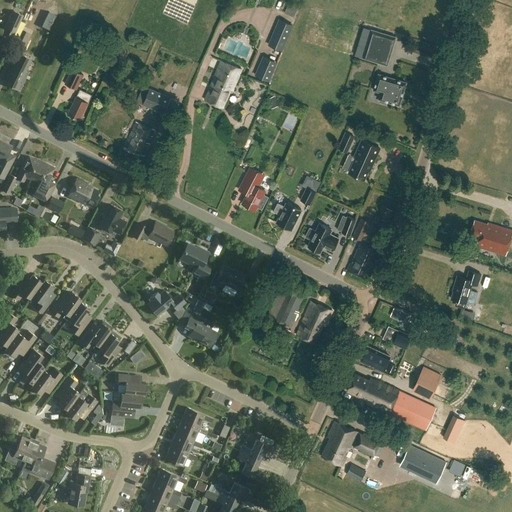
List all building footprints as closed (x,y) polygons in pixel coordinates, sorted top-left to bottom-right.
[(23,16),(13,11),(5,28),(16,33),(23,16)] [(263,32),(268,33),(273,19),(268,17),(263,32)] [(293,25),(278,20),(268,45),(282,51),(293,25)] [(30,29),(24,26),(13,51),(19,54),(30,29)] [(395,37),(371,30),(362,58),(387,65),(395,37)] [(31,60),(20,54),(17,59),(5,83),(20,90),(26,78),(23,77),(31,60)] [(277,62),(263,56),(255,75),(269,81),(277,62)] [(243,68),(222,59),(204,100),(222,108),(230,89),(233,90),(243,68)] [(83,75),(71,69),(64,84),(76,90),(83,75)] [(405,83),(378,74),(373,90),(380,92),(378,99),(379,99),(379,102),(386,104),(387,102),(399,105),(405,83)] [(139,106),(167,116),(173,98),(145,88),(139,106)] [(92,95),(81,89),(77,96),(68,114),(80,120),(88,102),(92,95)] [(155,130),(136,122),(125,147),(144,155),(149,144),(147,143),(150,136),(152,137),(155,130)] [(345,132),(338,149),(347,153),(354,136),(345,132)] [(12,146),(0,140),(0,158),(1,159),(0,161),(0,177),(3,179),(15,157),(8,153),(12,146)] [(379,148),(361,140),(354,156),(356,157),(349,173),(364,180),(371,164),(372,164),(379,148)] [(33,181),(42,164),(30,158),(24,169),(22,168),(17,179),(24,182),(26,178),(33,181)] [(45,166),(42,164),(33,181),(39,185),(34,195),(47,202),(56,185),(48,181),(55,169),(46,164),(45,166)] [(264,175),(251,168),(240,189),(247,193),(242,203),(255,210),(265,191),(258,187),(264,175)] [(88,184),(76,178),(67,196),(78,202),(79,201),(93,208),(99,196),(97,195),(99,191),(92,188),(91,190),(86,187),(88,184)] [(15,182),(8,179),(2,191),(9,195),(15,182)] [(316,192),(306,187),(300,200),(310,205),(316,192)] [(64,203),(52,197),(47,207),(58,213),(64,203)] [(288,202),(278,223),(293,231),(304,211),(288,202)] [(111,204),(100,226),(106,229),(107,227),(119,234),(125,222),(119,218),(123,210),(111,204)] [(11,210),(11,209),(0,209),(0,233),(5,233),(5,222),(17,221),(16,209),(11,210)] [(347,218),(342,216),(337,229),(342,231),(341,232),(350,236),(356,220),(347,216),(347,218)] [(369,222),(361,218),(352,236),(360,240),(369,222)] [(487,224),(474,220),(470,236),(474,237),(474,239),(477,240),(476,246),(505,256),(511,234),(511,230),(487,223),(487,224)] [(166,226),(156,221),(151,231),(146,228),(146,227),(139,223),(133,237),(140,240),(141,238),(146,241),(149,237),(162,243),(163,242),(167,244),(173,232),(165,228),(166,226)] [(331,230),(319,223),(316,231),(310,228),(305,237),(311,240),(308,247),(320,253),(323,246),(333,251),(339,239),(329,234),(331,230)] [(100,233),(90,228),(84,240),(82,239),(94,246),(100,233)] [(200,250),(187,243),(180,259),(197,268),(195,272),(206,278),(211,267),(203,263),(208,253),(200,248),(200,250)] [(376,251),(361,244),(353,259),(352,259),(347,270),(364,278),(376,251)] [(223,288),(225,284),(237,290),(236,293),(244,297),(249,287),(241,283),(245,276),(237,272),(236,273),(224,267),(220,274),(216,272),(211,281),(223,288)] [(457,300),(455,305),(463,307),(464,303),(465,303),(471,284),(477,286),(480,274),(469,270),(466,279),(457,276),(454,286),(455,286),(451,299),(457,300)] [(42,282),(33,276),(24,288),(18,284),(11,294),(19,301),(24,295),(30,300),(32,297),(42,282)] [(44,280),(42,282),(32,297),(38,302),(33,308),(42,314),(50,304),(45,300),(54,287),(44,280)] [(300,288),(290,284),(287,291),(280,288),(267,315),(274,319),(275,318),(291,325),(294,319),(294,320),(306,294),(299,291),(300,288)] [(151,302),(148,304),(157,316),(171,304),(177,310),(185,303),(179,295),(173,300),(165,291),(159,295),(157,293),(149,300),(151,302)] [(63,312),(69,316),(69,317),(80,302),(81,302),(82,300),(72,293),(63,305),(58,301),(50,312),(59,318),(63,312)] [(205,304),(194,298),(189,307),(196,311),(198,306),(203,308),(205,304)] [(332,311),(311,301),(296,335),(315,343),(323,325),(326,326),(332,311)] [(90,309),(81,302),(80,302),(69,317),(69,316),(67,319),(74,324),(69,330),(78,337),(86,327),(80,323),(90,309)] [(476,314),(478,306),(468,303),(466,311),(476,314)] [(185,311),(182,307),(174,313),(178,319),(182,316),(185,311)] [(493,310),(490,319),(499,322),(502,312),(493,310)] [(200,316),(193,312),(185,325),(192,329),(189,336),(209,347),(217,333),(211,330),(213,325),(200,317),(200,316)] [(0,336),(0,342),(6,347),(17,332),(18,333),(19,330),(12,325),(17,319),(9,313),(1,324),(6,328),(0,336)] [(190,316),(185,313),(180,322),(185,325),(190,316)] [(235,319),(230,316),(226,323),(232,326),(235,319)] [(99,347),(110,332),(112,330),(111,330),(112,327),(104,321),(103,324),(102,323),(92,336),(87,332),(80,342),(88,348),(93,342),(99,347)] [(411,336),(398,330),(392,344),(405,349),(411,336)] [(17,332),(6,347),(4,350),(14,357),(24,344),(29,347),(37,338),(28,331),(24,337),(18,333),(17,332)] [(99,347),(97,350),(103,354),(99,360),(108,367),(116,357),(111,353),(120,340),(110,332),(99,347)] [(135,341),(131,344),(137,351),(141,348),(135,341)] [(390,356),(368,346),(367,348),(366,347),(363,353),(364,354),(363,356),(361,361),(383,371),(390,356)] [(23,378),(32,385),(43,370),(45,368),(38,363),(43,357),(34,351),(27,361),(20,370),(26,374),(23,378)] [(134,354),(130,358),(134,364),(139,360),(134,354)] [(441,375),(423,366),(411,391),(429,400),(441,375)] [(43,370),(32,385),(30,387),(41,395),(50,382),(55,386),(62,375),(54,369),(49,375),(43,370)] [(125,385),(124,393),(124,394),(142,395),(145,396),(146,383),(130,382),(131,375),(118,374),(117,385),(125,385)] [(370,380),(355,374),(348,391),(368,400),(366,403),(426,430),(436,407),(375,380),(370,378),(370,380)] [(78,396),(80,393),(73,389),(78,383),(69,377),(62,387),(67,390),(57,404),(67,410),(67,411),(78,396)] [(67,410),(65,413),(75,420),(85,407),(90,411),(97,401),(83,390),(80,393),(78,396),(67,411),(67,410)] [(124,394),(124,393),(121,393),(120,401),(112,401),(111,417),(124,418),(124,412),(125,406),(141,407),(142,395),(124,394)] [(200,428),(203,420),(212,423),(214,419),(188,408),(182,421),(200,428)] [(465,420),(453,415),(443,437),(455,443),(465,420)] [(200,428),(182,421),(177,433),(194,441),(198,432),(206,436),(208,432),(200,428)] [(356,431),(335,421),(327,436),(330,438),(321,455),(342,465),(347,457),(345,456),(350,447),(351,448),(353,445),(378,456),(383,444),(356,431)] [(230,428),(224,425),(219,436),(225,438),(230,428)] [(177,433),(171,446),(189,454),(189,453),(193,445),(201,448),(202,444),(194,441),(177,433)] [(26,461),(34,442),(22,437),(16,451),(10,449),(5,460),(15,464),(18,457),(26,461)] [(243,446),(240,452),(259,460),(262,455),(271,459),(276,448),(257,439),(252,450),(243,446)] [(46,447),(34,442),(26,461),(22,470),(30,473),(49,481),(53,472),(44,469),(46,464),(40,461),(46,447)] [(217,442),(214,449),(206,446),(205,450),(220,456),(224,446),(217,442)] [(446,460),(410,443),(401,461),(437,478),(446,460)] [(226,450),(235,452),(237,446),(228,444),(226,450)] [(189,454),(171,446),(166,459),(183,466),(187,457),(195,461),(197,457),(189,453),(189,454)] [(257,466),(259,460),(240,452),(238,458),(246,462),(242,473),(261,481),(266,470),(257,466)] [(72,456),(59,482),(67,486),(80,460),(72,456)] [(365,472),(352,464),(345,475),(359,482),(365,472)] [(105,482),(107,470),(87,466),(86,473),(97,475),(96,480),(105,482)] [(161,469),(156,482),(174,489),(178,481),(186,484),(188,480),(161,469)] [(91,476),(78,474),(76,482),(70,481),(69,489),(71,489),(68,503),(84,506),(86,491),(88,492),(91,476)] [(209,491),(237,503),(239,498),(249,502),(254,491),(252,490),(255,485),(247,481),(245,487),(234,482),(229,493),(211,485),(209,491)] [(156,482),(150,494),(168,502),(172,493),(180,497),(182,493),(174,489),(156,482)] [(237,503),(209,491),(207,490),(204,496),(223,505),(220,511),(240,511),(234,509),(237,503)] [(44,495),(38,491),(31,502),(37,506),(44,495)] [(168,502),(150,494),(145,507),(156,511),(163,511),(166,506),(175,510),(177,506),(168,502)]
